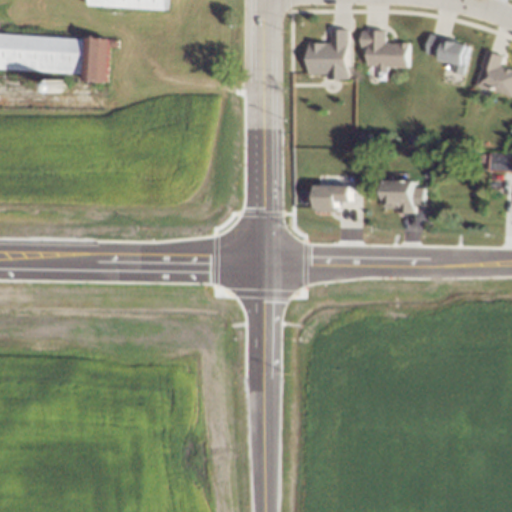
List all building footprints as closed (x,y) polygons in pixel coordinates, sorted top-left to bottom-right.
[(167,9),(167,0),(88,0),(89,6),(167,9)] [(409,67),(410,43),(386,42),(386,31),(361,30),(360,51),(368,52),(368,66),(377,66),(377,71),(388,72),(388,67),(409,67)] [(0,68),(83,73),(83,80),(107,82),(109,47),(117,48),(117,39),(0,33),(0,68)] [(425,55),(454,61),(452,71),(463,74),(470,43),(430,34),(425,55)] [(511,96),(511,69),(501,65),(504,56),(487,50),(475,85),(511,96)] [(511,153),(490,153),(490,170),(511,170),(511,153)] [(416,212),(417,206),(426,206),(427,188),(416,188),(417,181),(386,180),(386,208),(400,208),(400,212),(416,212)] [(317,211),(339,211),(339,201),(353,201),(353,185),(317,185),(317,211)]
